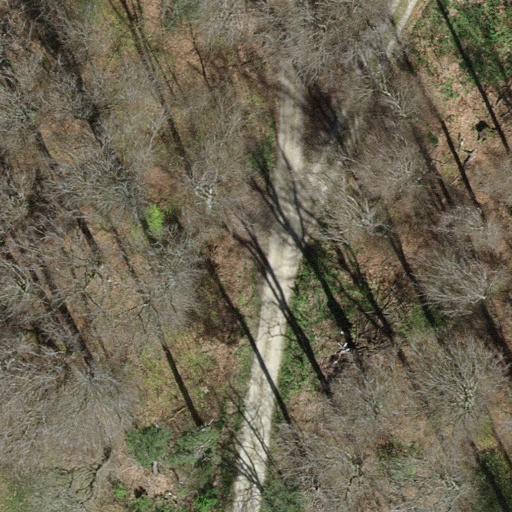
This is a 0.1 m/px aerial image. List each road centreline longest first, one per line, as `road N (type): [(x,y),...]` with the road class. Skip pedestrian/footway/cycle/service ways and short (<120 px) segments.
road 1 (track): [(298,0),(293,211),(262,360),(246,511)]
road 2 (track): [(293,211),(407,0)]
